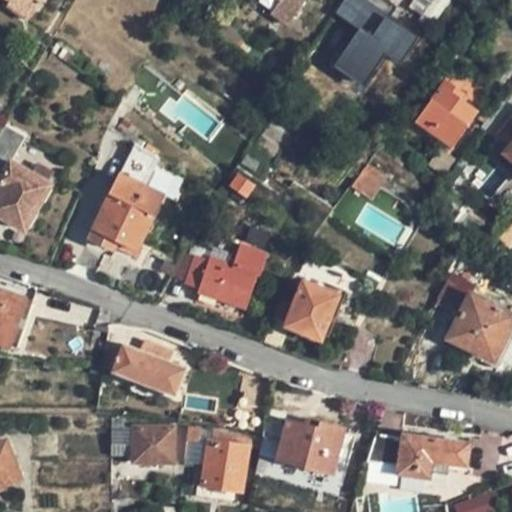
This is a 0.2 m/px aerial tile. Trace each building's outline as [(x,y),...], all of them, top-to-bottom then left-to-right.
[(29,20),(38,7),(27,0),(14,0),(13,2),(12,1),(8,5),(29,20)] [(276,8),(292,20),(306,0),(278,0),(280,1),(276,8)] [(373,17),(385,1),(382,0),(359,0),(356,4),(373,17)] [(288,27),(292,20),(276,8),(271,14),(288,27)] [(399,41),(404,34),(384,19),(379,26),(399,41)] [(102,88),(111,75),(62,39),(53,53),(102,88)] [(464,94),(446,81),(417,120),(452,145),(477,111),(461,99),(464,94)] [(511,120),(499,134),(511,145),(511,146),(508,152),(511,154),(511,120)] [(0,186),(4,188),(0,195),(0,194),(0,216),(25,231),(52,185),(48,182),(52,174),(39,165),(34,174),(12,161),(28,135),(7,123),(0,137),(0,186)] [(161,159),(136,144),(123,169),(149,181),(161,159)] [(455,160),(445,152),(434,167),(444,174),(455,160)] [(384,176),(368,164),(353,187),(369,198),(384,176)] [(165,194),(121,173),(89,239),(115,252),(120,241),(139,250),(165,194)] [(467,203),(442,182),(427,203),(452,222),(467,203)] [(197,256),(195,256),(186,283),(199,288),(198,292),(218,299),(220,293),(249,303),(258,276),(262,277),(268,253),(242,243),(235,264),(212,257),(211,259),(197,255),(197,256)] [(185,252),(170,278),(186,283),(195,256),(185,252)] [(294,304),(282,300),(268,337),(285,343),(290,328),(321,339),(339,296),(303,281),(294,304)] [(0,342),(10,345),(27,298),(0,288),(0,342)] [(247,309),(249,303),(220,293),(218,299),(247,309)] [(511,322),(511,313),(470,293),(448,340),(495,362),(511,322)] [(146,338),(140,350),(167,361),(172,348),(146,338)] [(167,361),(140,350),(125,344),(118,359),(114,357),(110,369),(134,379),(156,388),(174,395),(186,368),(167,361)] [(152,397),(156,388),(134,379),(130,389),(152,397)] [(319,427),(303,422),(266,413),(262,440),(277,443),(274,457),(334,473),(347,428),(320,420),(319,427)] [(122,426),(134,427),(174,427),(174,422),(122,415),(122,419),(122,426)] [(305,416),(303,422),(319,427),(320,420),(305,416)] [(109,419),(100,419),(99,430),(109,430),(109,419)] [(122,419),(112,419),(112,433),(122,432),(122,426),(122,419)] [(261,419),(250,419),(249,430),(259,431),(261,419)] [(198,442),(198,439),(199,425),(188,423),(186,441),(198,442)] [(249,447),(261,449),(262,440),(244,430),(199,425),(198,439),(209,441),(249,447)] [(175,427),(174,427),(134,427),(133,462),(173,463),(175,427)] [(376,434),(367,460),(398,465),(397,474),(429,479),(433,462),(467,467),(471,441),(402,431),(402,437),(376,434)] [(5,440),(0,441),(0,485),(20,478),(5,440)] [(261,449),(260,453),(274,457),(277,443),(262,440),(261,449)] [(249,447),(209,441),(202,484),(241,491),(249,447)] [(485,511),(501,507),(494,492),(456,507),(458,511),(485,511)] [(338,508),(351,511),(354,503),(341,499),(338,508)]
